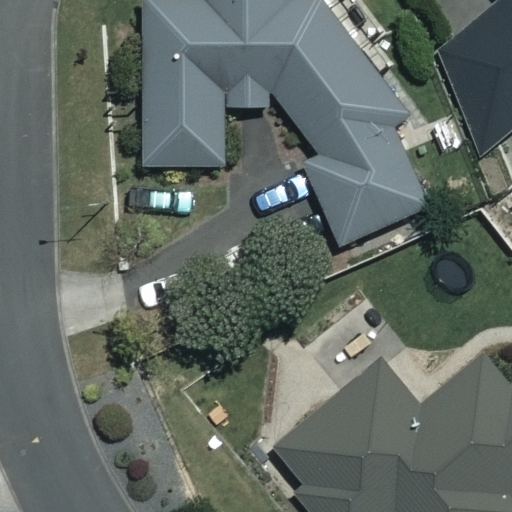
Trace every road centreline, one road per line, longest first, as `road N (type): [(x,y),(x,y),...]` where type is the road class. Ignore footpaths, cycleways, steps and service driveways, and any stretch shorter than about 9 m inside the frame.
road 1 (residential): [(4,187),(16,363),(38,435),(76,511)]
road 2 (residential): [(5,0),(4,187)]
